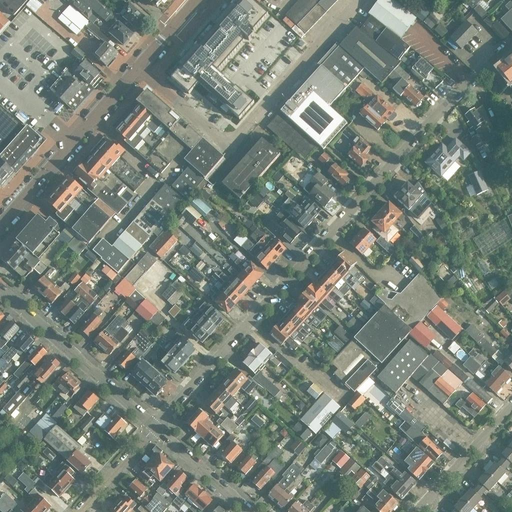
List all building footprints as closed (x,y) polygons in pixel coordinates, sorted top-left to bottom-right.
[(22,8),(12,0),(0,0),(0,3),(14,16),(22,8)] [(133,35),(117,22),(120,18),(116,14),(115,15),(106,8),(96,0),(67,0),(89,18),(93,13),(98,18),(100,15),(115,28),(111,33),(124,45),(133,35)] [(126,3),(128,0),(116,0),(126,8),(120,14),(138,30),(146,19),(129,4),(128,5),(126,3)] [(147,0),(157,8),(163,0),(147,0)] [(268,15),(251,0),(240,0),(241,0),(236,6),(233,3),(232,3),(232,4),(229,6),(228,8),(229,9),(225,13),(220,19),(219,18),(216,21),(217,21),(214,24),(216,26),(213,29),(213,30),(208,35),(208,36),(206,34),(205,34),(231,57),(244,42),(242,40),(240,38),(242,35),(244,37),(249,41),(253,36),(249,32),(247,30),(249,27),(251,29),(254,31),(268,15)] [(306,0),(299,0),(298,1),(309,11),(314,7),(306,0)] [(323,0),(322,0),(319,4),(327,12),(331,8),(323,0)] [(400,38),(417,19),(393,0),(380,0),(369,13),(400,38)] [(480,1),(480,0),(469,0),(466,3),(472,10),(481,1),(480,1)] [(309,11),(298,1),(294,6),(305,16),(309,11)] [(58,17),(77,34),(89,21),(71,4),(58,17)] [(318,4),(314,9),(322,17),(327,12),(318,4)] [(418,12),(423,18),(432,10),(426,4),(418,12)] [(481,17),(487,13),(480,4),(475,8),(481,17)] [(294,6),(290,10),(301,20),(305,16),(294,6)] [(314,9),(310,13),(318,21),(322,17),(314,9)] [(511,9),(500,20),(511,32),(511,9)] [(290,10),(285,16),(296,25),(301,20),(290,10)] [(0,13),(0,32),(9,22),(0,13)] [(310,13),(306,17),(314,26),(318,21),(310,13)] [(431,13),(424,21),(432,28),(439,20),(431,13)] [(371,16),(361,30),(400,61),(410,48),(371,16)] [(306,17),(301,22),(310,30),(314,26),(306,17)] [(495,24),(488,17),(483,22),(490,29),(490,28),(495,24)] [(450,39),(461,50),(478,33),(466,21),(450,39)] [(495,24),(490,28),(503,42),(511,36),(498,21),(495,24)] [(97,36),(102,31),(91,22),(86,27),(97,36)] [(297,26),(306,34),(310,30),(301,22),(297,26)] [(443,36),(448,30),(440,24),(435,29),(443,36)] [(401,62),(400,61),(361,30),(357,27),(340,46),(365,68),(383,84),(389,77),(398,67),(401,62)] [(231,57),(205,34),(205,35),(207,37),(202,43),(201,43),(199,46),(197,44),(196,44),(196,45),(195,45),(191,50),(192,51),(186,58),(183,61),(182,60),(181,60),(180,62),(178,65),(181,68),(171,79),(189,95),(194,89),(198,84),(208,92),(221,104),(234,115),(239,120),(254,103),(235,87),(232,90),(211,71),(213,68),(217,72),(231,57)] [(106,66),(118,52),(106,41),(94,55),(106,66)] [(365,68),(340,46),(340,45),(322,66),(347,88),(365,68)] [(82,60),(85,56),(76,48),(72,53),(78,58),(81,61),(82,60)] [(510,85),(511,83),(511,57),(497,69),(510,85)] [(77,65),(72,71),(94,89),(94,88),(90,85),(99,74),(82,60),(81,61),(78,58),(74,63),(77,65)] [(428,82),(431,76),(428,75),(433,70),(422,59),(419,63),(416,60),(412,65),(415,67),(410,72),(422,82),(424,80),(428,82)] [(347,89),(347,88),(322,66),(304,86),(347,124),(348,124),(330,108),(347,89)] [(410,77),(398,67),(389,77),(398,85),(394,90),(401,96),(402,95),(415,107),(424,98),(410,86),(410,87),(405,83),(410,77)] [(72,71),(71,73),(66,68),(60,75),(62,76),(60,78),(80,96),(83,92),(86,95),(88,96),(94,89),(72,71)] [(56,95),(66,104),(73,110),(86,95),(83,92),(80,96),(60,78),(50,89),(56,94),(56,95)] [(378,97),(366,86),(362,83),(356,90),(364,98),(366,97),(367,98),(364,101),(386,121),(395,112),(378,97)] [(347,124),(304,86),(282,111),(319,145),(324,150),(347,124)] [(144,95),(137,103),(139,104),(158,122),(167,112),(148,96),(147,98),(144,95)] [(386,121),(364,101),(363,103),(368,108),(361,115),(378,131),(386,123),(385,122),(386,121)] [(158,122),(139,104),(133,110),(135,112),(132,115),(177,156),(178,155),(185,161),(192,152),(169,131),(158,122)] [(25,129),(0,106),(0,120),(33,150),(43,140),(28,126),(25,129)] [(475,131),(476,131),(477,135),(474,137),(478,145),(481,144),(482,144),(494,137),(483,122),(474,110),(465,116),(472,125),(470,127),(471,129),(473,128),(475,131)] [(319,145),(282,111),(268,126),(305,160),(319,145)] [(177,156),(132,115),(124,124),(170,164),(177,156)] [(0,120),(0,158),(14,172),(33,150),(0,120)] [(170,164),(124,124),(118,131),(119,133),(117,135),(135,150),(161,174),(170,164)] [(203,139),(187,125),(181,132),(173,125),(169,131),(192,152),(203,139)] [(341,134),(354,145),(351,149),(353,150),(348,156),(361,168),(370,158),(366,155),(372,148),(348,126),(341,134)] [(241,199),(281,154),(263,138),(223,183),(241,199)] [(224,157),(203,139),(192,152),(185,161),(190,165),(206,178),(224,157)] [(463,160),(470,153),(455,139),(447,149),(442,145),(426,163),(440,176),(459,156),(463,160)] [(125,152),(113,141),(112,143),(108,140),(101,148),(142,184),(146,180),(122,159),(126,154),(124,152),(125,152)] [(142,184),(101,148),(93,157),(108,171),(108,170),(109,169),(135,192),(142,184)] [(344,187),(350,180),(346,177),(348,175),(325,154),(319,159),(325,164),(326,163),(336,172),(332,176),(344,187)] [(493,161),(496,168),(508,163),(505,156),(493,161)] [(108,171),(93,157),(90,160),(89,159),(83,165),(82,164),(107,186),(108,186),(127,204),(131,199),(133,201),(137,196),(108,170),(108,171)] [(0,188),(14,172),(0,158),(0,188)] [(107,186),(82,164),(75,173),(79,177),(78,178),(89,187),(87,189),(99,199),(116,214),(117,215),(127,204),(107,186)] [(187,200),(205,179),(206,178),(190,165),(172,187),(187,200)] [(487,190),(479,171),(469,177),(476,194),(487,190)] [(327,182),(317,174),(309,184),(314,188),(309,194),(325,207),(335,196),(324,186),(327,182)] [(69,178),(62,186),(90,210),(95,204),(111,219),(116,214),(99,199),(97,202),(89,195),(69,178)] [(210,178),(207,182),(213,187),(217,183),(210,178)] [(422,206),(429,198),(419,182),(413,188),(408,183),(394,198),(409,211),(417,202),(422,206)] [(166,185),(136,219),(134,222),(151,237),(156,231),(158,232),(164,226),(162,224),(183,200),(166,185)] [(90,210),(62,186),(55,194),(85,220),(85,219),(100,232),(111,219),(95,204),(90,210)] [(209,197),(201,190),(197,194),(205,201),(209,197)] [(294,197),(288,191),(285,194),(289,198),(292,200),(294,197)] [(85,220),(55,194),(48,202),(59,211),(56,215),(57,217),(71,228),(67,233),(73,237),(77,233),(89,243),(87,247),(93,251),(101,242),(101,241),(96,237),(100,232),(85,219),(85,220)] [(251,201),(258,207),(264,200),(257,194),(251,201)] [(193,202),(197,206),(203,200),(199,197),(193,202)] [(298,206),(292,200),(289,198),(282,206),(272,197),(267,202),(279,213),(282,215),(286,211),(305,228),(313,219),(298,206)] [(306,197),(303,201),(298,206),(313,219),(321,210),(306,197)] [(390,203),(381,212),(393,223),(398,219),(401,222),(405,218),(402,214),(390,203)] [(181,215),(186,219),(193,226),(202,217),(190,205),(181,215)] [(225,212),(220,208),(216,212),(221,216),(225,212)] [(393,223),(381,212),(373,222),(377,226),(374,230),(382,237),(378,242),(393,255),(397,250),(389,243),(399,231),(392,225),(393,223)] [(278,233),(291,244),(301,233),(282,215),(279,213),(266,227),(266,229),(275,237),(278,233)] [(180,226),(186,219),(181,215),(181,214),(174,222),(180,226)] [(17,241),(18,242),(47,267),(68,242),(60,236),(61,235),(56,230),(60,226),(51,219),(47,223),(39,216),(17,241)] [(440,217),(435,220),(445,235),(450,232),(440,217)] [(408,220),(404,224),(410,230),(414,226),(408,220)] [(151,237),(134,222),(110,249),(104,244),(101,242),(93,251),(100,257),(100,258),(99,258),(92,267),(95,270),(99,265),(102,261),(107,265),(107,266),(111,269),(113,267),(119,272),(122,269),(140,249),(142,250),(144,247),(145,248),(149,243),(148,242),(151,238),(150,238),(151,237)] [(271,242),(265,236),(257,229),(251,224),(248,227),(280,256),(286,249),(274,239),(271,242)] [(280,256),(248,227),(247,228),(253,233),(250,237),(257,243),(255,245),(274,262),(280,256)] [(162,259),(178,241),(165,229),(149,248),(162,259)] [(364,229),(350,244),(362,255),(376,240),(364,229)] [(87,247),(76,237),(68,246),(79,256),(87,247)] [(47,267),(18,242),(13,248),(3,260),(24,279),(30,273),(31,273),(34,269),(40,274),(47,267)] [(191,247),(198,256),(205,250),(198,242),(191,247)] [(268,269),(274,262),(255,245),(252,249),(245,242),(242,246),(268,269)] [(179,251),(185,256),(189,251),(183,246),(179,251)] [(157,261),(148,253),(125,279),(134,287),(157,261)] [(356,264),(344,253),(337,261),(359,281),(362,277),(357,272),(356,272),(352,268),(356,264)] [(424,266),(414,257),(409,263),(419,272),(424,266)] [(252,264),(251,264),(246,259),(242,263),(238,260),(235,263),(256,282),(263,275),(252,264)] [(359,281),(337,261),(330,269),(352,289),(356,284),(346,276),(348,273),(358,281),(359,281)] [(256,282),(235,263),(235,264),(244,272),(241,276),(226,263),(223,266),(249,290),(256,282)] [(208,277),(213,272),(207,266),(201,272),(208,277)] [(249,290),(223,266),(223,267),(232,275),(229,279),(222,273),(219,276),(243,297),(249,290)] [(35,288),(43,296),(55,283),(49,278),(56,269),(54,267),(52,270),(51,269),(35,288)] [(352,289),(330,269),(323,277),(345,296),(348,292),(343,287),(339,284),(342,280),(351,289),(352,289)] [(75,273),(68,281),(73,286),(81,278),(75,273)] [(389,292),(384,291),(381,290),(375,296),(379,299),(373,306),(379,311),(354,338),(373,356),(369,361),(378,369),(442,299),(419,274),(400,294),(398,294),(392,300),(387,299),(389,292)] [(173,276),(167,283),(171,286),(177,280),(173,276)] [(243,297),(219,276),(219,277),(221,279),(218,283),(222,286),(219,290),(236,305),(243,297)] [(345,296),(323,277),(316,284),(338,304),(341,300),(336,295),(335,296),(331,292),(335,288),(344,297),(345,296)] [(124,279),(115,289),(127,299),(136,289),(124,279)] [(480,280),(475,283),(482,293),(487,290),(480,280)] [(55,283),(43,296),(52,304),(65,289),(67,290),(70,286),(66,282),(61,288),(55,283)] [(58,309),(67,317),(91,289),(83,282),(76,290),(80,294),(73,302),(68,298),(58,309)] [(338,304),(316,284),(315,283),(306,293),(320,305),(321,303),(330,312),(334,308),(325,299),(328,296),(337,304),(338,304)] [(178,290),(177,291),(171,286),(162,296),(168,301),(167,302),(173,306),(183,295),(178,290)] [(236,305),(219,290),(214,286),(211,290),(220,299),(217,302),(229,313),(236,305)] [(503,291),(511,300),(511,299),(511,291),(508,286),(503,291)] [(91,289),(67,317),(75,324),(85,313),(84,312),(99,296),(91,289)] [(129,298),(139,307),(146,300),(135,291),(129,298)] [(320,305),(306,293),(298,303),(299,304),(311,315),(316,319),(319,316),(323,320),(327,315),(318,307),(320,305)] [(508,301),(502,294),(496,300),(502,306),(508,301)] [(478,301),(481,307),(490,301),(487,295),(478,301)] [(488,314),(499,304),(494,299),(483,309),(488,314)] [(146,300),(139,307),(136,312),(148,322),(149,320),(157,328),(165,319),(157,312),(158,311),(146,300)] [(210,305),(210,306),(205,301),(197,310),(202,314),(216,327),(223,320),(220,318),(222,316),(210,305)] [(311,315),(299,304),(292,312),(314,331),(315,331),(305,321),(307,319),(316,327),(321,332),(324,327),(325,328),(328,325),(324,320),(321,324),(320,323),(316,319),(311,315)] [(437,305),(426,317),(452,341),(463,329),(437,305)] [(174,316),(180,311),(176,306),(170,312),(174,316)] [(88,337),(98,326),(102,322),(97,318),(102,312),(99,309),(80,330),(88,337)] [(314,331),(292,312),(285,319),(311,343),(312,342),(301,332),(304,329),(311,335),(314,331)] [(216,327),(202,314),(195,321),(210,334),(216,327)] [(210,334),(195,321),(190,316),(182,325),(199,341),(201,340),(203,342),(210,334)] [(94,343),(102,349),(125,323),(126,321),(122,318),(117,323),(115,321),(105,332),(105,331),(94,343)] [(362,326),(355,320),(353,318),(346,326),(355,334),(362,326)] [(311,343),(285,319),(278,327),(300,347),(301,346),(291,337),(294,334),(304,343),(305,342),(309,345),(311,343)] [(0,334),(0,335),(2,337),(0,339),(0,349),(5,354),(9,349),(5,345),(20,329),(11,322),(0,334)] [(125,323),(102,349),(109,356),(129,334),(124,330),(128,326),(125,323)] [(465,332),(478,344),(492,357),(497,352),(483,338),(485,337),(472,324),(465,332)] [(352,337),(340,326),(334,333),(346,344),(352,337)] [(300,347),(278,327),(271,335),(283,346),(287,341),(291,345),(291,346),(297,351),(300,347)] [(126,370),(136,359),(137,361),(144,354),(144,355),(143,356),(148,361),(160,348),(155,343),(153,345),(146,339),(150,335),(143,328),(139,333),(146,339),(137,348),(138,348),(132,355),(128,352),(118,363),(126,370)] [(504,328),(500,333),(506,339),(511,335),(504,328)] [(178,340),(174,344),(189,357),(195,350),(193,348),(194,347),(182,336),(178,333),(174,336),(178,340)] [(27,336),(18,346),(17,348),(14,345),(2,358),(8,364),(18,353),(17,352),(21,349),(25,353),(35,342),(27,336)] [(355,393),(378,369),(369,361),(373,356),(354,338),(354,339),(331,363),(338,370),(334,374),(345,385),(346,385),(347,386),(345,388),(348,391),(350,389),(355,393)] [(169,340),(166,344),(161,348),(168,355),(161,363),(171,372),(173,370),(175,372),(189,357),(174,344),(169,340)] [(396,394),(411,377),(419,384),(419,383),(443,405),(463,383),(448,370),(447,370),(431,355),(428,357),(410,341),(377,379),(396,394)] [(260,344),(251,353),(264,365),(269,359),(278,367),(281,363),(290,371),(294,367),(282,356),(278,360),(260,344)] [(40,347),(29,360),(28,359),(14,375),(19,380),(33,364),(36,366),(47,354),(40,347)] [(507,349),(499,357),(511,369),(511,354),(507,349)] [(499,367),(495,372),(489,366),(486,361),(479,354),(478,355),(474,351),(471,355),(467,352),(466,353),(503,386),(510,378),(499,367)] [(503,386),(466,353),(465,354),(464,354),(462,352),(457,359),(459,360),(464,365),(463,366),(474,375),(478,370),(486,378),(487,377),(489,379),(484,384),(496,394),(503,386)] [(264,365),(251,353),(243,363),(257,375),(254,378),(275,398),(281,391),(262,375),(263,374),(259,370),(264,365)] [(52,358),(22,391),(27,396),(33,390),(33,389),(39,382),(42,385),(60,365),(52,358)] [(133,376),(139,382),(153,367),(144,359),(133,373),(134,374),(133,376)] [(153,367),(139,382),(148,390),(161,374),(153,367)] [(467,377),(458,369),(454,374),(463,382),(467,377)] [(236,370),(228,378),(247,396),(258,384),(249,376),(247,379),(236,370)] [(54,385),(57,387),(54,391),(59,396),(74,379),(68,373),(66,376),(63,374),(54,385)] [(161,374),(148,390),(156,396),(166,385),(164,383),(167,380),(161,374)] [(25,375),(16,386),(20,390),(30,379),(25,375)] [(247,396),(228,378),(220,387),(232,397),(237,391),(246,399),(254,407),(256,404),(247,396)] [(80,384),(74,379),(59,396),(66,401),(64,403),(65,405),(80,389),(78,387),(80,384)] [(492,398),(471,379),(466,385),(487,404),(492,398)] [(316,400),(323,393),(314,384),(307,392),(316,400)] [(49,386),(44,391),(48,395),(53,389),(49,386)] [(232,397),(220,387),(213,395),(224,406),(232,397)] [(74,408),(83,417),(99,400),(89,391),(74,408)] [(348,404),(355,411),(366,400),(358,393),(348,404)] [(300,421),(316,435),(340,408),(325,394),(300,421)] [(490,411),(473,394),(465,403),(461,399),(453,407),(464,418),(467,414),(477,424),(490,411)] [(224,406),(213,395),(205,404),(219,417),(223,413),(220,410),(224,406)] [(426,438),(425,439),(421,434),(426,429),(392,399),(386,405),(405,422),(399,428),(418,446),(424,452),(426,450),(436,460),(443,454),(426,438)] [(68,409),(63,405),(51,419),(56,423),(68,409)] [(187,424),(195,432),(206,420),(208,418),(199,411),(187,424)] [(350,422),(340,413),(334,421),(336,424),(337,422),(344,428),(350,422)] [(104,414),(96,424),(113,440),(126,425),(117,417),(113,422),(104,414)] [(223,444),(228,448),(222,455),(231,464),(242,451),(233,443),(236,439),(236,438),(232,434),(234,432),(237,435),(242,430),(238,427),(239,426),(246,419),(241,416),(236,422),(234,421),(233,423),(228,418),(224,415),(220,419),(217,423),(231,435),(223,444)] [(91,417),(81,428),(86,433),(96,421),(91,417)] [(360,428),(365,423),(360,419),(356,424),(360,428)] [(206,420),(195,432),(204,440),(214,428),(206,420)] [(299,421),(293,428),(306,440),(312,433),(299,421)] [(82,474),(91,463),(78,452),(82,447),(57,425),(44,440),(82,474)] [(214,428),(204,440),(213,447),(223,436),(214,428)] [(322,432),(314,442),(321,447),(329,437),(322,432)] [(83,436),(77,442),(82,446),(87,441),(83,436)] [(278,437),(265,451),(260,457),(265,461),(269,455),(282,441),(278,437)] [(325,443),(334,449),(337,444),(328,438),(325,443)] [(408,440),(402,447),(406,451),(412,444),(408,440)] [(305,447),(297,441),(292,447),(299,453),(305,447)] [(278,446),(271,453),(276,459),(284,451),(278,446)] [(333,452),(326,446),(314,459),(321,465),(333,452)] [(414,446),(407,454),(427,472),(434,464),(414,446)] [(511,447),(510,446),(501,455),(504,458),(501,461),(508,468),(511,464),(511,447)] [(56,456),(47,448),(43,453),(52,461),(56,456)] [(341,451),(332,461),(341,469),(338,472),(339,473),(351,460),(350,459),(341,451)] [(149,480),(153,476),(167,460),(160,454),(146,470),(146,471),(143,474),(142,474),(140,477),(151,487),(153,484),(149,480)] [(427,472),(407,454),(406,455),(407,456),(405,458),(413,465),(409,470),(420,480),(427,472)] [(256,463),(255,462),(258,459),(254,455),(251,459),(248,456),(237,468),(238,469),(237,470),(241,473),(242,472),(245,475),(256,463)] [(275,474),(269,468),(275,461),(269,455),(265,461),(262,463),(266,467),(252,482),(261,490),(275,474)] [(402,476),(394,469),(381,458),(377,463),(410,492),(417,483),(405,473),(402,476)] [(167,460),(153,476),(163,485),(168,479),(165,477),(174,467),(167,460)] [(351,460),(339,473),(348,481),(349,481),(350,481),(358,473),(357,472),(360,468),(351,460)] [(36,461),(32,465),(37,469),(40,465),(36,461)] [(495,463),(486,472),(498,483),(506,473),(504,472),(508,468),(501,461),(497,465),(495,463)] [(410,492),(377,463),(376,462),(372,467),(393,487),(390,490),(402,500),(410,492)] [(17,467),(12,474),(18,479),(24,471),(17,467)] [(59,473),(54,477),(68,489),(72,485),(71,484),(74,480),(60,467),(56,471),(59,473)] [(358,473),(350,481),(352,483),(353,482),(360,488),(370,477),(362,469),(358,473)] [(169,477),(168,479),(163,485),(156,492),(157,493),(162,497),(166,493),(165,492),(167,489),(177,497),(181,493),(184,490),(181,486),(187,479),(180,472),(172,480),(169,477)] [(268,496),(275,503),(300,476),(296,472),(289,480),(283,487),(279,484),(268,496)] [(498,483),(486,472),(478,482),(480,484),(477,488),(484,494),(487,490),(489,492),(498,483)] [(51,506),(36,493),(31,488),(35,484),(34,482),(24,473),(18,479),(27,488),(24,491),(29,494),(29,495),(34,500),(31,503),(40,511),(47,511),(50,510),(49,509),(51,506)] [(6,480),(14,485),(18,480),(10,474),(6,480)] [(68,489),(54,477),(50,474),(49,475),(47,475),(45,478),(45,480),(43,482),(38,478),(34,482),(35,484),(46,493),(50,489),(59,497),(63,493),(64,494),(68,489)] [(300,476),(275,503),(283,510),(294,497),(290,494),(296,487),(297,488),(304,480),(300,476)] [(129,488),(139,497),(137,499),(141,503),(141,504),(142,505),(138,510),(140,511),(164,511),(167,509),(171,505),(162,497),(157,493),(154,497),(154,498),(152,500),(148,496),(147,497),(144,494),(147,490),(136,480),(129,488)] [(194,485),(184,496),(181,493),(177,497),(173,502),(180,509),(184,505),(189,509),(193,504),(203,493),(194,485)] [(471,489),(462,499),(474,509),(483,500),(480,498),(484,494),(477,488),(473,492),(471,489)] [(382,490),(376,497),(392,511),(398,505),(382,490)] [(376,497),(369,491),(366,494),(374,501),(370,504),(374,507),(374,508),(378,511),(391,511),(392,511),(376,497)] [(18,505),(6,493),(0,499),(12,511),(18,505)] [(202,511),(212,501),(203,493),(193,504),(198,508),(194,511),(202,511)] [(121,498),(115,504),(124,511),(130,511),(136,505),(127,497),(123,501),(121,498)] [(11,511),(12,511),(0,499),(0,510),(1,511),(11,511)] [(471,511),(474,509),(462,499),(454,508),(456,511),(455,511),(471,511)] [(303,511),(311,504),(307,500),(302,506),(298,502),(288,511),(303,511)] [(40,511),(31,503),(26,508),(24,506),(21,510),(23,511),(40,511)]
